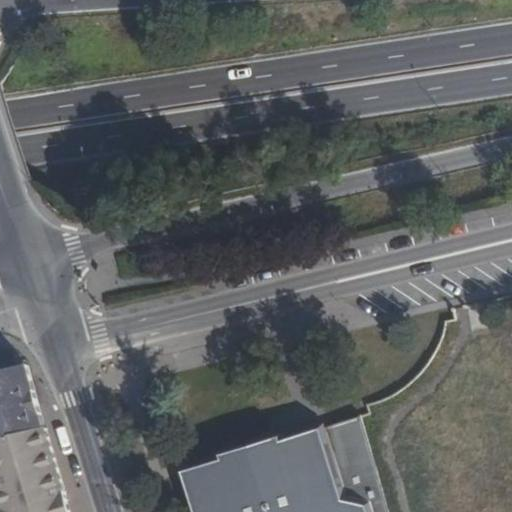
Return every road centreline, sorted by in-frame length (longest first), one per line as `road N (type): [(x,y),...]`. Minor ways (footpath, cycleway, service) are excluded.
road 1 (trunk): [(0,155),(511,79)]
road 2 (trunk): [(511,35),(0,111)]
road 3 (trunk): [(26,260),(511,146)]
road 4 (residential): [(53,349),(511,240)]
road 5 (tertiary): [(53,349),(105,511)]
